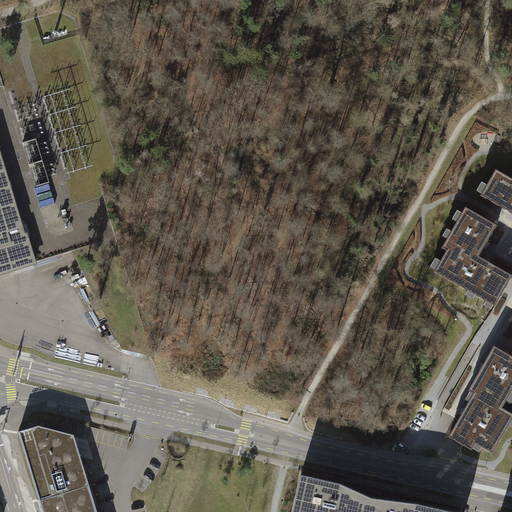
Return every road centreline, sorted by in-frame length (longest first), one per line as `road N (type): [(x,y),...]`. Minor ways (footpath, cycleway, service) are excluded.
road 1 (tertiary): [(511,494),(141,408)]
road 2 (tertiary): [(141,408),(120,391),(0,363)]
road 3 (tertiary): [(0,389),(141,408)]
